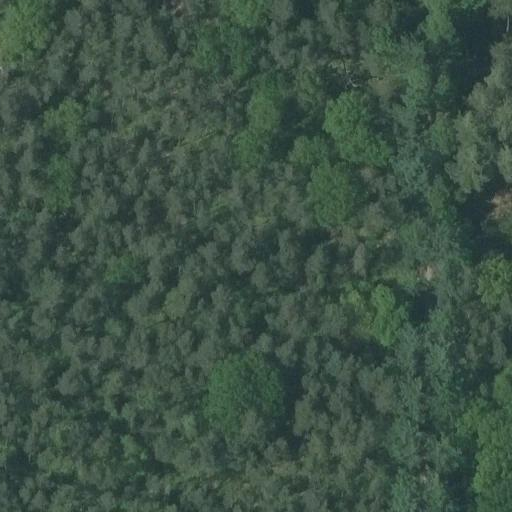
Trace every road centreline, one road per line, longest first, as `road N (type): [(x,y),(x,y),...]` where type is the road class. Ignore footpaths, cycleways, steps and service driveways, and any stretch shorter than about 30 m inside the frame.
road 1 (track): [(430,251),(421,511)]
road 2 (track): [(439,0),(430,251)]
